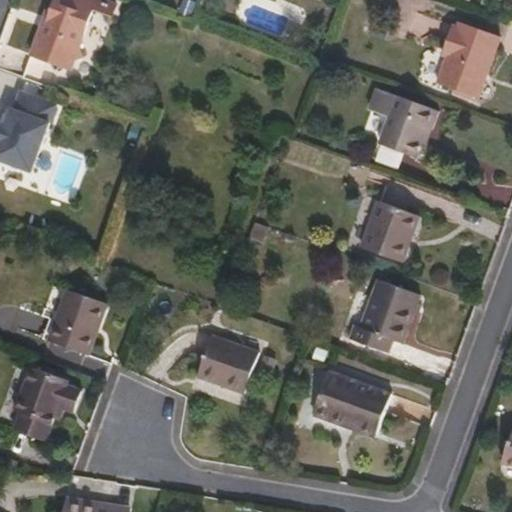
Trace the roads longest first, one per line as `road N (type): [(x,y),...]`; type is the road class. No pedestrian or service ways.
road 1 (residential): [(407,511),(167,471),(137,425)]
road 2 (residential): [(511,264),(419,511)]
